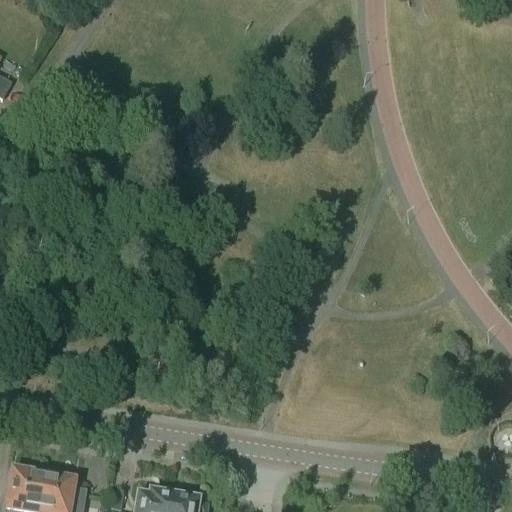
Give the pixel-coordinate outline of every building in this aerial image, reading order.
[(0,102),(2,104),(10,88),(0,82),(0,102)] [(11,475),(4,511),(37,511),(43,480),(40,480),(41,477),(28,475),(28,478),(11,475)] [(43,480),(37,511),(81,511),(84,495),(72,493),(73,485),(70,485),(71,482),(58,480),(57,483),(43,480)] [(164,511),(167,500),(164,500),(164,497),(153,495),(152,498),(149,497),(148,502),(137,500),(134,511),(164,511)] [(167,500),(164,511),(205,511),(206,509),(196,507),(196,505),(167,500)]
